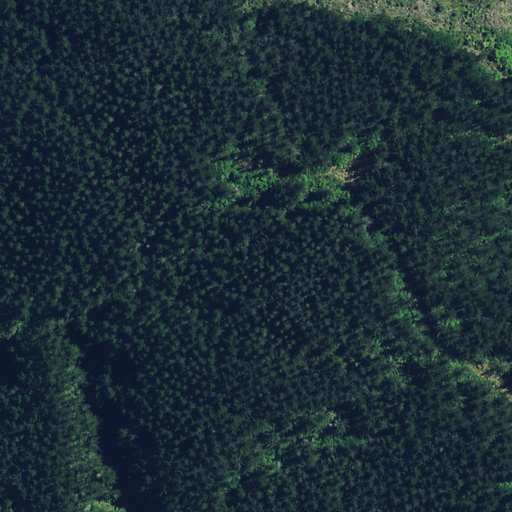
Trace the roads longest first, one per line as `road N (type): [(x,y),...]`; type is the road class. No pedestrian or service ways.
road 1 (track): [(511,117),(431,114),(385,128),(356,158),(362,208),(450,332),(511,387)]
road 2 (track): [(313,0),(475,57),(511,96)]
